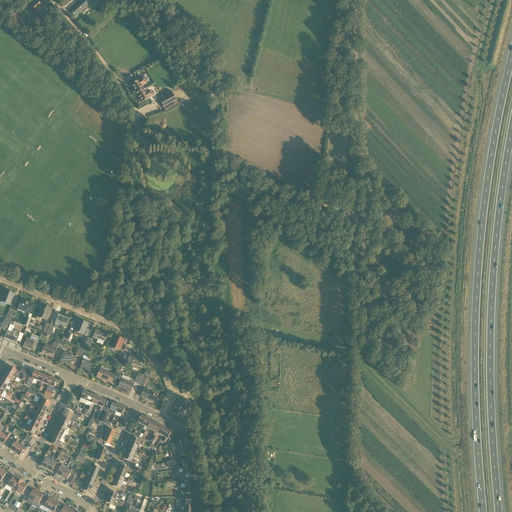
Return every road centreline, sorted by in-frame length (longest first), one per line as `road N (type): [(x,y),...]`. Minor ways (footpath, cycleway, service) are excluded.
road 1 (unclassified): [(387,511),(360,473),(353,431),(362,211),(358,0)]
road 2 (motorway): [(511,56),(491,150),(474,318),(483,511)]
road 3 (motorway): [(498,511),(490,322),(511,128)]
road 4 (residential): [(160,416),(165,373),(132,334),(0,278)]
road 5 (track): [(111,324),(137,127)]
road 6 (track): [(137,127),(132,101),(52,0)]
road 7 (track): [(222,160),(362,211)]
